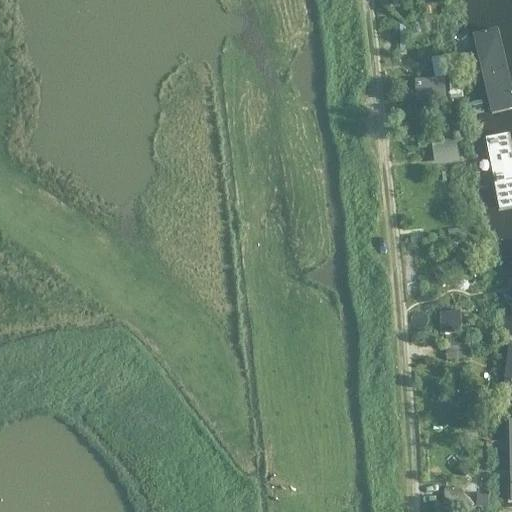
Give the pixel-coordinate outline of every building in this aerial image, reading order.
[(477,59),(491,120),(511,114),(511,79),(501,35),(464,43),(468,61),(477,59)] [(449,63),(433,64),(433,80),(450,79),(449,63)] [(461,81),(455,81),(450,82),(449,82),(450,100),(454,99),(460,99),(462,99),(461,81)] [(417,98),(442,97),(442,82),(416,83),(417,98)] [(501,215),(511,212),(511,153),(508,136),(484,141),(501,215)] [(455,142),(431,145),(433,157),(456,154),(455,142)] [(469,239),(469,242),(456,243),(457,253),(470,252),(470,249),(486,247),(485,237),(469,239)] [(464,312),(439,312),(440,334),(464,334),(464,312)] [(467,362),(466,340),(466,336),(446,337),(446,362),(467,362)] [(501,405),(511,406),(511,346),(508,346),(501,405)] [(450,391),(450,393),(450,394),(451,396),(452,397),(453,398),(454,399),(455,400),(456,400),(458,400),(459,400),(461,400),(462,399),(463,398),(464,397),(465,396),(465,394),(466,393),(465,391),(465,390),(464,388),(463,387),(462,386),(461,385),(459,385),(458,385),(456,385),(455,385),(454,386),(453,387),(452,388),(451,390),(450,391)] [(505,498),(511,498),(511,428),(507,429),(507,424),(498,424),(498,433),(504,433),(505,498)] [(478,511),(461,490),(444,489),(443,509),(478,511)]
